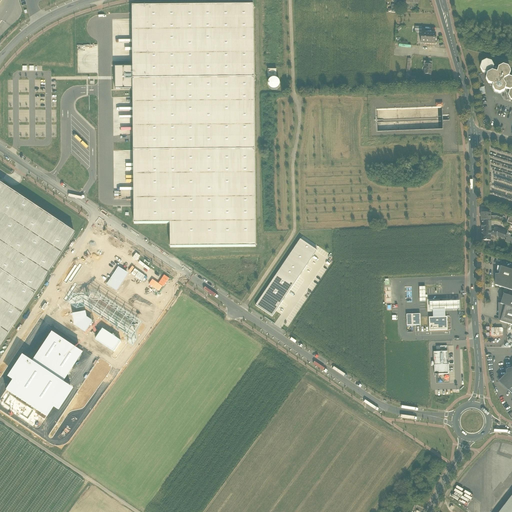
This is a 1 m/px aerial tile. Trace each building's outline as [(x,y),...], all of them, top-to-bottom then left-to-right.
[(132,7),(133,67),(133,89),(134,224),(170,224),(170,248),(255,247),(253,6),(132,7)] [(422,46),(424,46),(424,44),(435,45),(436,34),(422,33),(421,33),(421,44),(422,44),(422,46)] [(511,100),(511,77),(509,77),(510,72),(508,67),(503,66),(498,68),(497,73),(492,71),(494,67),(491,62),(486,60),(482,63),(480,68),(482,72),(487,74),(486,79),(488,83),(493,85),(492,87),(495,92),(500,94),(504,91),(505,89),(510,90),(508,95),(511,100)] [(432,65),(423,65),(423,67),(424,67),(424,75),(431,75),(432,65)] [(133,89),(133,67),(115,67),(115,78),(115,89),(133,89)] [(270,88),(273,90),(277,89),(279,86),(279,82),(276,79),(272,79),(269,81),(268,85),(270,88)] [(0,344),(74,234),(0,184),(0,344)] [(482,233),(490,233),(490,230),(490,225),(482,225),(481,225),(481,229),(482,229),(482,233)] [(490,241),(490,236),(490,233),(482,233),(482,236),(481,236),(481,241),(490,241)] [(300,240),(255,306),(272,317),(317,251),(300,240)] [(127,274),(119,268),(108,285),(116,291),(127,274)] [(511,291),(511,271),(501,268),(498,275),(495,275),(495,286),(511,291)] [(142,323),(94,291),(91,295),(73,294),(67,303),(77,309),(85,308),(125,334),(127,343),(133,347),(138,340),(136,332),(142,323)] [(503,311),(500,322),(511,325),(511,297),(503,295),(500,305),(505,306),(503,311)] [(430,311),(433,311),(445,311),(460,310),(459,301),(429,302),(430,311)] [(82,330),(85,332),(92,322),(86,318),(85,313),(81,314),(78,314),(74,315),(76,326),(79,328),(82,330)] [(406,315),(407,326),(420,326),(420,315),(406,315)] [(429,318),(429,331),(447,330),(447,317),(445,317),(433,318),(429,318)] [(104,327),(98,323),(90,336),(96,340),(102,330),(103,330),(104,327)] [(500,328),(494,328),(494,336),(500,336),(500,335),(503,335),(503,329),(502,328),(500,328)] [(121,342),(103,330),(102,330),(96,340),(114,352),(121,342)] [(80,354),(50,334),(31,363),(61,384),(80,354)] [(436,353),(433,353),(434,362),(434,363),(433,363),(433,366),(434,366),(434,375),(443,375),(448,375),(448,369),(446,368),(446,365),(448,365),(447,352),(436,353)] [(31,363),(21,357),(10,374),(15,377),(6,391),(36,411),(45,417),(46,417),(55,403),(60,407),(71,390),(61,384),(31,363)] [(511,368),(511,369),(508,369),(506,372),(506,375),(499,382),(511,394),(511,368)] [(36,411),(35,413),(44,419),(45,417),(36,411)] [(511,495),(499,511),(504,511),(511,502),(511,495)]
